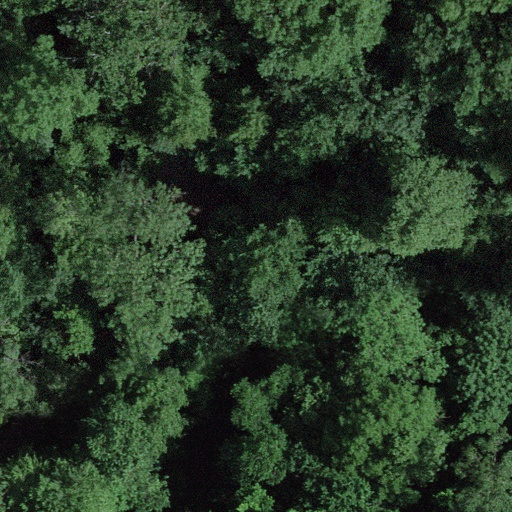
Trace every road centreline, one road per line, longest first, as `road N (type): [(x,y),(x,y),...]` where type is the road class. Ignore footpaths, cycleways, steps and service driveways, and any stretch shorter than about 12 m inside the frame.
road 1 (track): [(46,0),(184,163),(0,471)]
road 2 (track): [(184,163),(511,479)]
